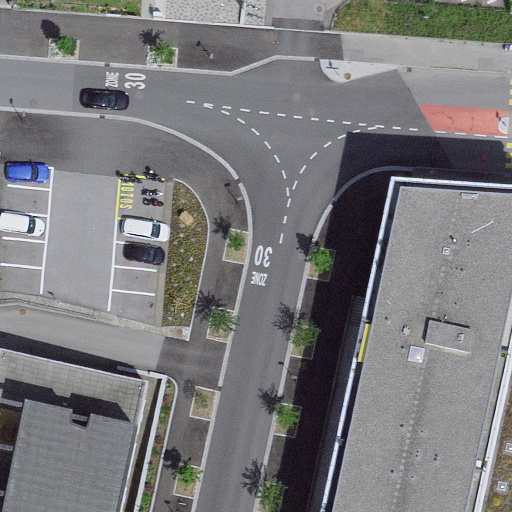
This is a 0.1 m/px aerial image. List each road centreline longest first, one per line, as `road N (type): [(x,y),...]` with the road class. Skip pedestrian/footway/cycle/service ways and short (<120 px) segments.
road 1 (residential): [(307,111),(220,511)]
road 2 (residential): [(307,111),(0,81)]
road 3 (residential): [(511,122),(307,111)]
